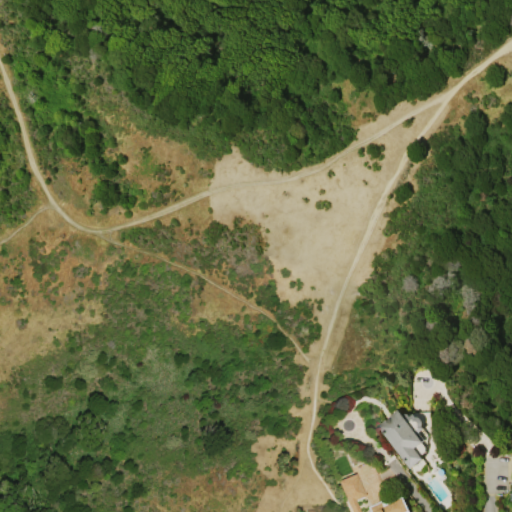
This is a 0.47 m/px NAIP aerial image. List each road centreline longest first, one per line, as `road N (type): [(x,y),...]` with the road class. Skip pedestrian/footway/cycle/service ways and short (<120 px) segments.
road 1 (track): [(0,62),(33,170),(65,217),(89,232),(207,191),(305,172),(435,100),(511,38)]
road 2 (track): [(314,384),(307,360),(267,315),(89,232)]
